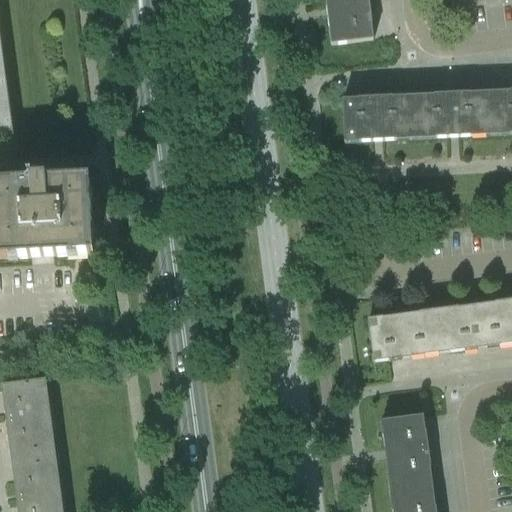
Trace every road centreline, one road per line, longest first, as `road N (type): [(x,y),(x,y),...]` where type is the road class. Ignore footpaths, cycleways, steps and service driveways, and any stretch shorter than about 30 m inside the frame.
road 1 (secondary): [(139,0),(203,511)]
road 2 (residential): [(477,511),(468,408),(488,393),(511,390)]
road 3 (residential): [(511,40),(434,48),(414,33),(410,0)]
